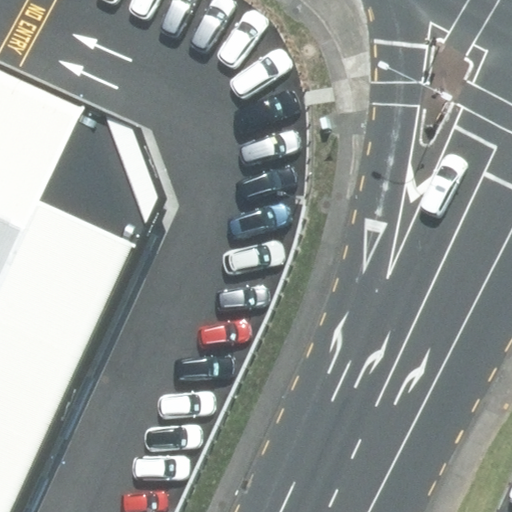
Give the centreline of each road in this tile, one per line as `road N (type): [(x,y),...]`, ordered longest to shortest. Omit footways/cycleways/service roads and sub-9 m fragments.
road 1 (secondary): [(389,396),(406,129),(398,0)]
road 2 (secondary): [(511,136),(389,396)]
road 3 (secondary): [(389,396),(335,511)]
